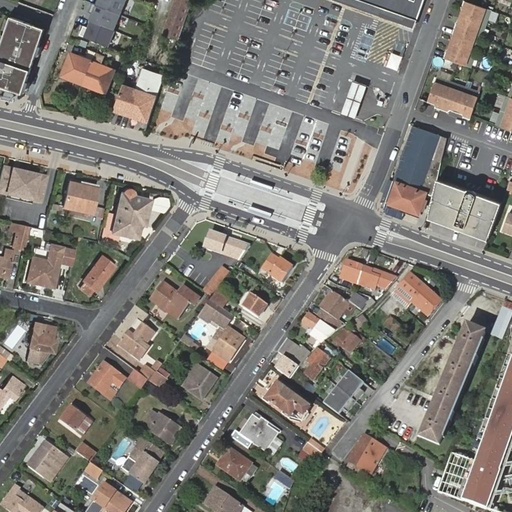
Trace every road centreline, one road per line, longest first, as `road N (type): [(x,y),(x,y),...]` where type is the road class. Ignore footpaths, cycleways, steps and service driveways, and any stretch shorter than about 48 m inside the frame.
road 1 (secondary): [(357,212),(219,162),(23,119)]
road 2 (residential): [(346,229),(153,511)]
road 3 (residential): [(341,449),(475,276)]
road 4 (secondary): [(0,132),(130,163),(193,196)]
road 5 (residential): [(103,318),(0,456)]
road 6 (secondary): [(511,271),(357,212)]
road 7 (secondary): [(193,196),(316,241),(346,229)]
road 8 (residential): [(193,196),(103,318)]
road 9 (secondary): [(346,229),(475,276)]
road 10 (residential): [(23,119),(72,0)]
